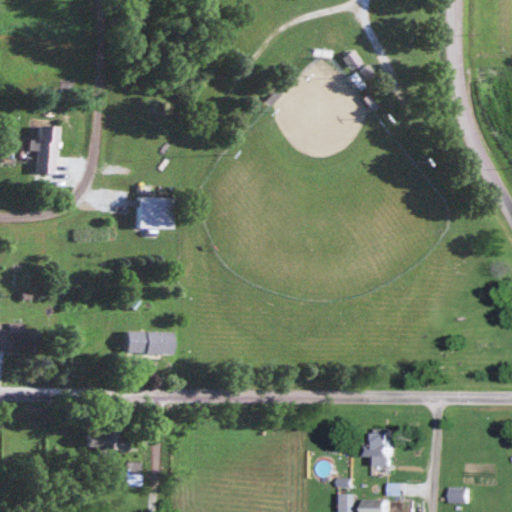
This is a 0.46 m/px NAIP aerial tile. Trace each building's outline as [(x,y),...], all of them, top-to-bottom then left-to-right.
[(358,62),(349,49),(339,56),(348,69),(358,62)] [(33,172),(53,172),(53,125),(37,125),(37,140),(33,140),(33,172)] [(137,227),(172,227),(172,196),(137,196),(137,227)] [(6,351),(37,351),(37,327),(22,327),(22,322),(6,322),(6,351)] [(125,330),(125,353),(172,353),(172,330),(125,330)] [(85,426),(85,448),(127,448),(127,426),(85,426)] [(375,463),(396,464),(396,456),(402,456),(403,431),(375,430),(375,463)] [(472,501),(472,487),(455,487),(455,501),(472,501)] [(340,493),(340,511),(351,511),(351,493),(340,493)]
